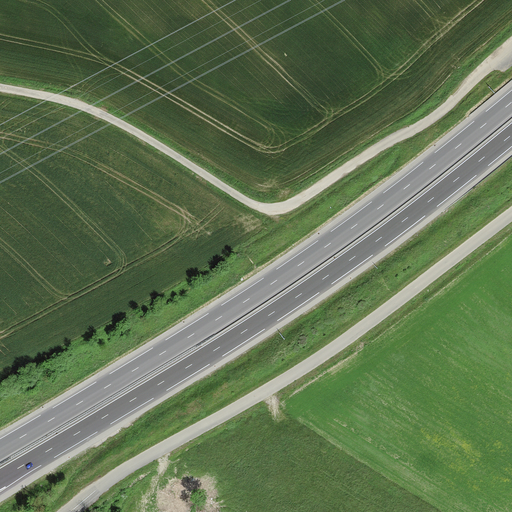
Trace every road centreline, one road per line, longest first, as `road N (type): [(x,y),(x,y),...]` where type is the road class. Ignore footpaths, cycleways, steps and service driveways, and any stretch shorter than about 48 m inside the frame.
road 1 (trunk): [(511,103),(273,284),(0,450)]
road 2 (trunk): [(0,481),(281,310),(511,138)]
road 3 (unclassified): [(0,87),(107,116),(274,209),(432,119),(511,47)]
road 4 (unclassified): [(511,213),(334,348),(104,483),(70,511)]
